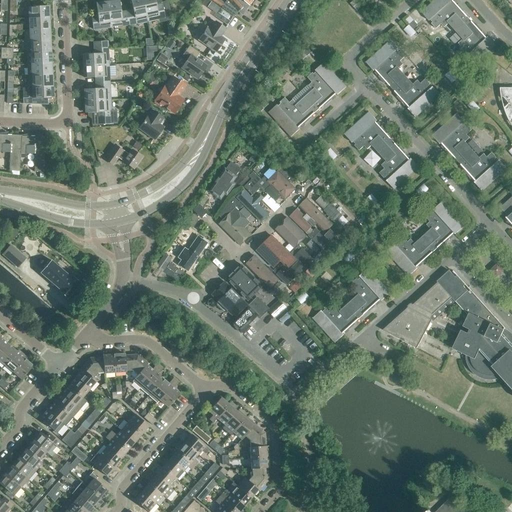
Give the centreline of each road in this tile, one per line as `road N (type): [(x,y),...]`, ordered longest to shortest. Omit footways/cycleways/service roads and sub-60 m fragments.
road 1 (unclassified): [(487,226),(346,64),(416,0)]
road 2 (residential): [(121,276),(197,303),(296,200)]
road 3 (unclassified): [(259,511),(281,486),(277,424),(231,386),(206,391)]
road 4 (unclassified): [(367,336),(487,226)]
road 5 (secondary): [(120,221),(181,187),(209,149),(219,112)]
road 6 (unclassified): [(116,511),(122,489),(206,391)]
road 7 (unclassified): [(206,391),(142,340),(77,342)]
road 8 (secondary): [(219,112),(190,155),(118,202)]
road 9 (secondary): [(219,112),(293,0)]
road 10 (secondary): [(0,199),(62,219),(120,221)]
road 11 (residential): [(67,120),(62,0)]
